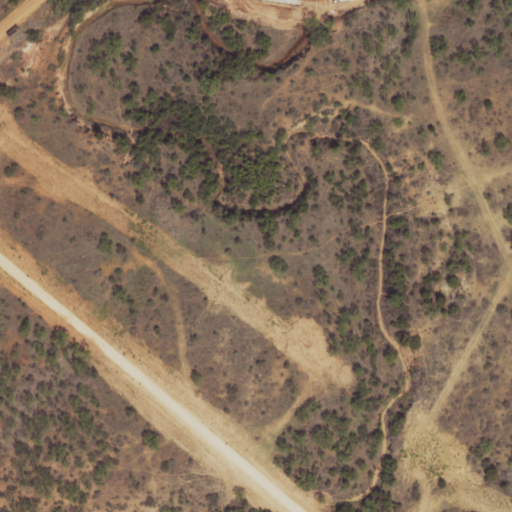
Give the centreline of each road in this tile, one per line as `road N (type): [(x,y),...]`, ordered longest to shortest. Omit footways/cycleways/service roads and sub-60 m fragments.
road 1 (residential): [(16,0),(429,0)]
road 2 (track): [(429,0),(419,101),(470,207),(511,249)]
